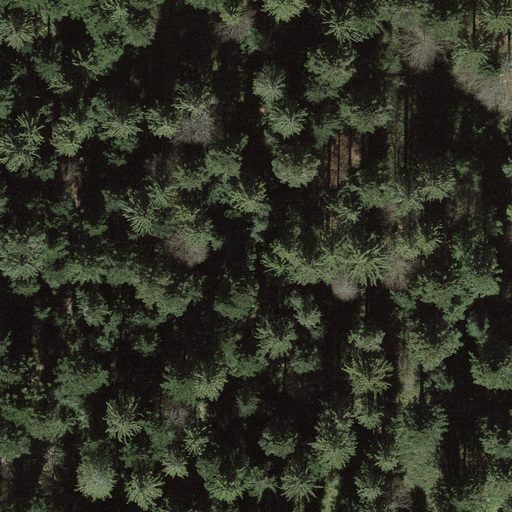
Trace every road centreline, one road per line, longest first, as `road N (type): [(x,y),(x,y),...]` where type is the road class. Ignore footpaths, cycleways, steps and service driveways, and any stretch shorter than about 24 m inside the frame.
road 1 (track): [(0,107),(56,45),(128,21),(194,25),(357,73),(429,83),(511,75)]
road 2 (track): [(178,0),(194,25),(157,37),(117,70),(100,103),(83,163),(75,269),(60,333),(0,466)]
road 3 (track): [(36,511),(122,496),(276,495),(417,511)]
